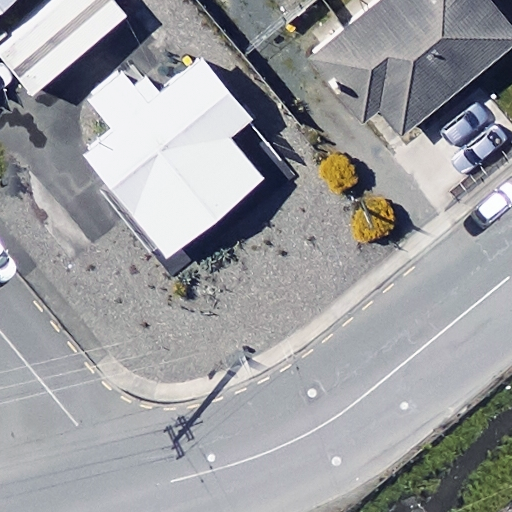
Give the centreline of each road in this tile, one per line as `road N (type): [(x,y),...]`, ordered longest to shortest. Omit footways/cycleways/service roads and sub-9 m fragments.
road 1 (unclassified): [(131,492),(240,464),(342,412),(511,274)]
road 2 (residential): [(0,332),(131,492)]
